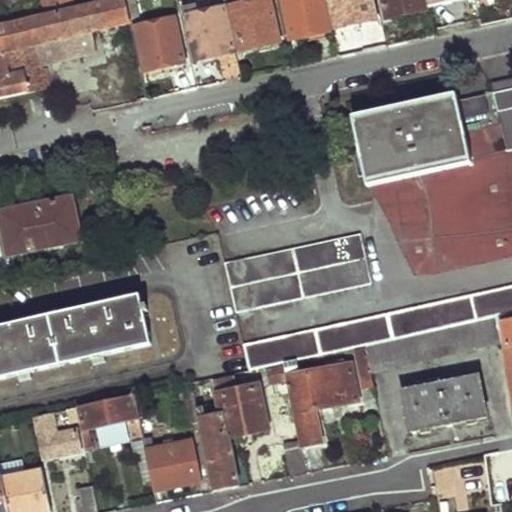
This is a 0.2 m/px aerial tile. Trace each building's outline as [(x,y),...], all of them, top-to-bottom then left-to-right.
[(48,0),(51,12),(74,6),(72,0),(48,0)] [(225,0),(229,11),(233,10),(241,49),(282,40),(274,0),(244,7),(242,0),(225,0)] [(327,0),(283,0),(291,38),(333,29),(327,0)] [(331,0),(338,27),(376,20),(372,0),(331,0)] [(425,0),(383,0),(387,17),(427,9),(425,0)] [(243,77),(237,50),(229,11),(187,19),(196,59),(218,54),(224,81),(243,77)] [(178,22),(138,31),(146,70),(186,61),(178,22)] [(511,79),(494,84),(510,149),(511,148),(511,79)] [(457,94),(353,117),(369,187),(373,187),(472,164),(462,120),(457,94)] [(484,97),(462,102),(465,118),(487,114),(484,97)] [(73,199),(1,214),(10,256),(81,241),(73,199)] [(361,234),(227,264),(240,314),(373,286),(361,234)] [(511,286),(248,345),(254,368),(286,361),(301,358),(370,343),(502,314),(511,311),(511,286)] [(142,297),(0,328),(0,380),(153,347),(142,297)] [(511,311),(502,314),(506,342),(511,384),(511,311)] [(502,314),(370,343),(370,348),(374,372),(506,342),(502,314)] [(370,348),(360,351),(366,388),(377,386),(374,372),(370,348)] [(353,362),(304,372),(301,358),(286,361),(286,366),(289,379),(301,441),(302,447),(329,440),(323,407),(360,400),(353,362)] [(286,366),(272,368),(275,383),(289,379),(286,366)] [(271,429),(263,387),(245,390),(243,376),(220,381),(223,395),(220,396),(225,415),(214,418),(212,406),(200,409),(202,421),(213,492),(240,486),(232,438),(271,429)] [(481,377),(404,392),(412,433),(488,417),(481,377)] [(140,394),(82,406),(83,415),(86,430),(100,427),(105,448),(133,442),(128,421),(143,417),(140,394)] [(198,398),(188,399),(192,423),(202,421),(200,409),(198,398)] [(82,406),(70,409),(72,417),(83,415),(82,406)] [(78,419),(57,423),(56,412),(39,416),(45,448),(82,440),(78,419)] [(194,441),(148,450),(155,492),(202,481),(194,441)] [(301,441),(286,444),(292,476),(308,473),(302,447),(301,441)] [(3,475),(9,511),(45,511),(51,511),(45,470),(27,474),(24,459),(1,463),(3,475)] [(9,511),(3,475),(0,475),(0,511),(9,511)] [(98,511),(94,485),(79,489),(83,511),(98,511)]
